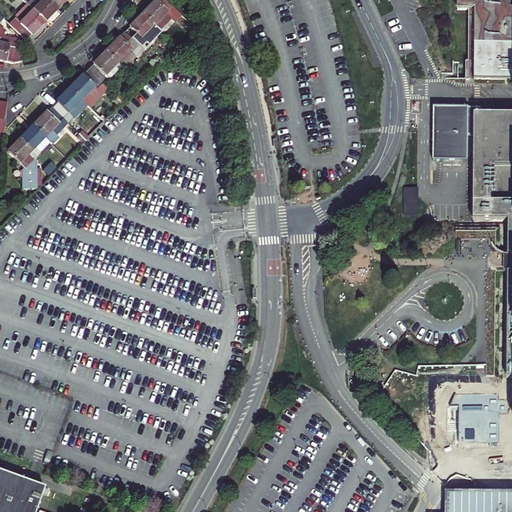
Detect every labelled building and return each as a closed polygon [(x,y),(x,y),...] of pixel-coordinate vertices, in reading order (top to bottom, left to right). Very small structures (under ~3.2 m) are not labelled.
[(56,9),(46,0),(31,0),(27,4),(22,0),(19,0),(26,6),(43,23),(56,9)] [(46,0),(56,9),(65,0),(46,0)] [(180,15),(164,0),(154,0),(141,14),(153,25),(162,34),(180,15)] [(509,381),(511,380),(511,0),(456,0),(456,9),(474,10),(473,79),(511,80),(511,117),(480,117),(475,117),(475,167),(466,167),(466,179),(474,179),(474,223),(495,223),(509,223),(509,262),(509,381)] [(9,25),(13,30),(25,41),(43,23),(26,6),(15,17),(16,18),(9,25)] [(153,25),(141,14),(124,32),(136,44),(153,25)] [(193,28),(187,22),(185,24),(191,30),(193,28)] [(0,60),(12,64),(21,61),(24,46),(16,44),(17,40),(3,37),(4,31),(0,28),(0,60)] [(136,44),(124,32),(105,51),(122,68),(136,54),(138,55),(143,50),(136,44)] [(122,68),(105,51),(87,70),(104,87),(122,68)] [(157,65),(151,59),(149,62),(155,68),(157,65)] [(69,88),(81,99),(94,86),(99,91),(104,87),(87,70),(69,88)] [(50,107),(67,124),(86,104),(81,99),(69,88),(50,107)] [(115,97),(121,103),(127,96),(121,90),(115,97)] [(109,109),(112,112),(121,103),(115,97),(107,104),(111,107),(109,109)] [(67,124),(50,107),(33,126),(49,142),(52,145),(58,138),(56,135),(67,124)] [(475,117),(480,117),(480,110),(455,110),(433,109),(433,166),(455,167),(466,167),(475,167),(475,117)] [(49,142),(33,126),(20,139),(34,154),(35,157),(49,142)] [(78,134),(84,140),(90,134),(84,128),(78,134)] [(84,140),(78,134),(75,137),(81,143),(84,140)] [(34,154),(20,139),(7,152),(23,169),(35,157),(34,154)] [(418,197),(418,187),(404,187),(404,216),(418,216),(418,197)] [(0,511),(34,511),(44,487),(0,470),(0,511)] [(511,511),(511,492),(445,492),(445,511),(511,511)]
